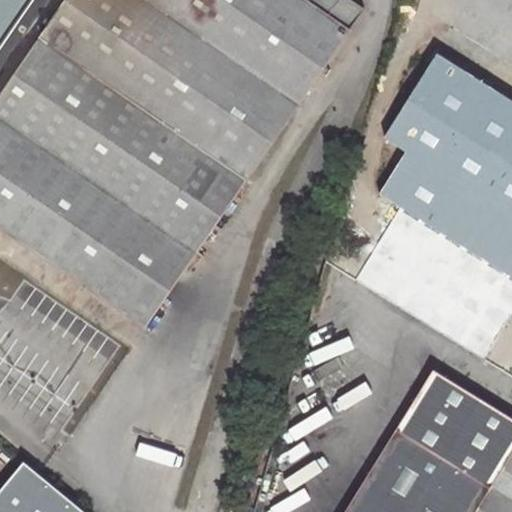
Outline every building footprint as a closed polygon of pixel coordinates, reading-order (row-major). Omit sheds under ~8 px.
[(0,0),(0,50),(34,0),(0,0)] [(64,0),(0,93),(0,229),(145,330),(364,9),(351,0),(64,0)] [(378,193),(511,275),(511,104),(436,57),(385,138),(404,150),(378,193)] [(511,449),(511,413),(435,364),(417,392),(511,449)] [(417,392),(341,511),(471,511),(511,449),(417,392)] [(0,486),(0,511),(81,511),(22,461),(0,486)]
